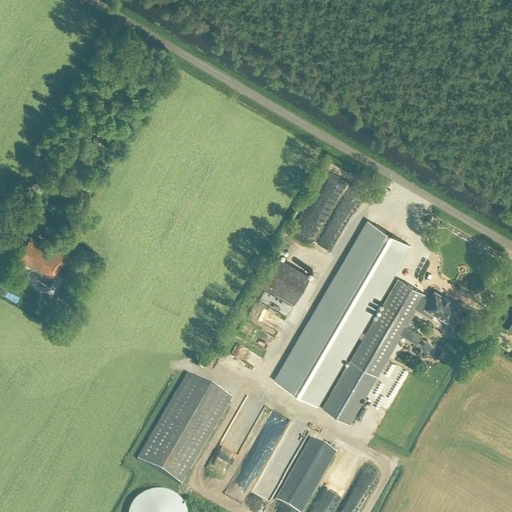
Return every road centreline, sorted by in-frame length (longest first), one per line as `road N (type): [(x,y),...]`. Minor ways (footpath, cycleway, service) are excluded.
road 1 (unclassified): [(511,245),(91,0)]
road 2 (track): [(133,24),(20,212)]
